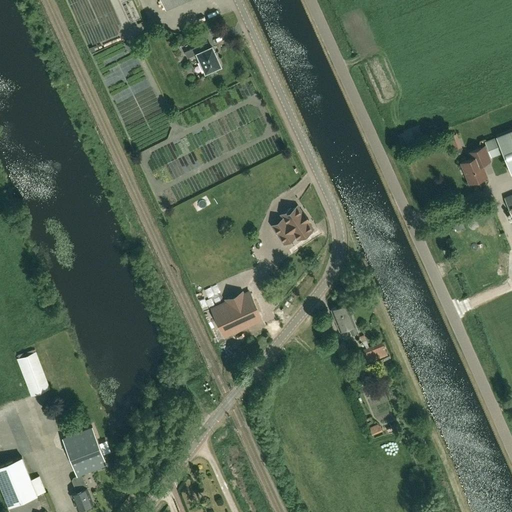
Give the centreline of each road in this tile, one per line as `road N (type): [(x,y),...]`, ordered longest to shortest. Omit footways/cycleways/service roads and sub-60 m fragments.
road 1 (tertiary): [(144,511),(322,287),(340,251),(334,209),(238,0)]
road 2 (unclassified): [(511,449),(309,0)]
